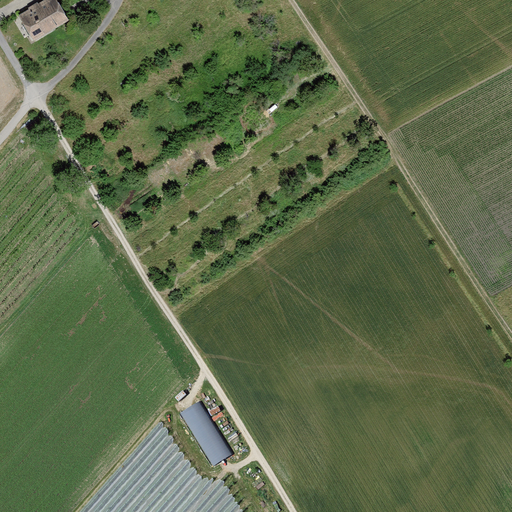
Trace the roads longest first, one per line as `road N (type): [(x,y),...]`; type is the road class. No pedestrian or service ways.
road 1 (track): [(37,97),(293,511)]
road 2 (track): [(511,333),(292,0)]
